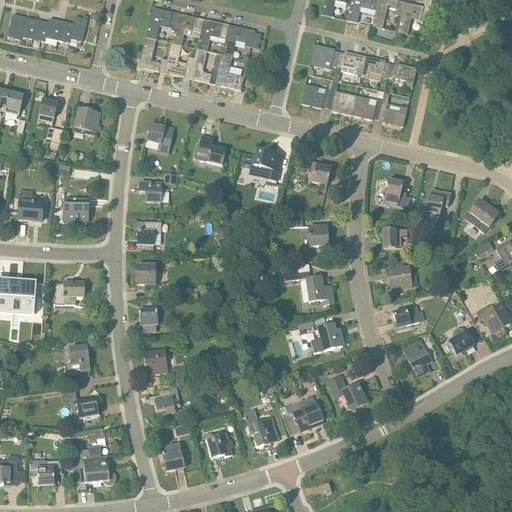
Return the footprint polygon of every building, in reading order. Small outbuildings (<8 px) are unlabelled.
[(347,22),(351,0),(324,0),(321,16),(332,19),(335,3),(346,6),(345,8),(349,9),(346,22),(347,22)] [(360,13),(374,17),(377,0),(351,0),(347,22),(357,24),(360,13)] [(395,16),(398,17),(400,17),(403,3),(398,2),(398,3),(385,0),(377,0),(374,17),(373,20),(372,28),(383,30),(387,9),(396,11),(395,16)] [(426,0),(424,23),(430,23),(432,0),(426,0)] [(400,17),(397,33),(408,36),(411,21),(420,22),(423,9),(409,6),(409,5),(403,3),(400,17)] [(173,32),(178,15),(172,13),(172,14),(152,9),(145,39),(156,41),(160,25),(171,28),(170,32),(173,32)] [(200,35),(203,20),(198,19),(197,20),(184,17),(184,16),(178,15),(173,32),(171,44),(182,47),(185,31),(200,35)] [(20,41),(25,19),(12,16),(7,39),(20,41)] [(32,41),(36,22),(25,19),(20,41),(21,38),(32,41)] [(69,45),(75,19),(74,19),(73,25),(61,23),(57,42),(69,45)] [(75,19),(69,45),(70,41),(82,44),(87,21),(75,19)] [(44,44),(49,20),(48,24),(36,22),(32,41),(44,44)] [(57,42),(61,23),(49,20),(44,44),(45,39),(57,42)] [(225,41),(228,26),(222,25),(222,26),(207,22),(207,21),(203,20),(200,35),(196,50),(207,52),(211,37),(225,41)] [(222,55),(232,58),(236,43),(244,45),(244,48),(250,50),(254,32),(228,26),(225,41),(222,55)] [(151,62),(156,41),(145,39),(138,69),(158,73),(164,75),(167,61),(161,59),(160,64),(151,62)] [(177,68),(182,47),(171,44),(167,61),(164,75),(169,76),(169,75),(183,79),(189,81),(192,67),(186,65),(185,70),(177,68)] [(331,67),(336,69),(339,54),(334,53),(335,51),(314,46),(309,66),(330,70),(331,67)] [(202,74),(207,52),(196,50),(192,67),(189,81),(194,82),(194,81),(209,85),(214,87),(218,72),(212,71),(210,76),(202,74)] [(336,69),(334,74),(338,75),(341,73),(361,78),(365,58),(345,53),(344,55),(339,54),(336,69)] [(228,75),(232,58),(222,55),(218,72),(214,87),(215,87),(215,86),(234,90),(234,91),(240,93),(244,78),(228,75)] [(387,80),(391,66),(385,64),(386,62),(365,58),(361,78),(381,82),(382,79),(387,80)] [(391,66),(387,80),(393,82),(393,79),(406,82),(405,88),(411,89),(416,69),(396,65),(395,67),(391,66)] [(336,93),(339,82),(333,81),(331,92),(326,109),(332,110),(331,113),(352,117),(356,98),(336,93)] [(318,89),(305,86),(300,106),(321,110),(321,108),(326,109),(331,92),(328,91),(325,91),(324,96),(317,95),(318,89)] [(0,112),(5,114),(9,94),(0,92),(0,112)] [(378,122),(384,94),(379,92),(377,99),(376,102),(356,98),(352,117),(372,122),(373,120),(378,122)] [(9,94),(5,114),(17,117),(23,98),(9,94)] [(384,94),(378,122),(382,123),(382,124),(403,129),(407,109),(400,107),(400,108),(399,113),(386,110),(390,95),(384,94)] [(53,121),(57,105),(42,102),(37,122),(52,125),(53,121)] [(95,134),(100,116),(78,110),(74,129),(86,132),(85,136),(94,138),(95,134)] [(22,135),(25,123),(19,121),(16,134),(22,135)] [(167,157),(173,132),(149,127),(145,144),(159,147),(157,155),(167,157)] [(60,145),(62,132),(54,130),(51,143),(60,145)] [(211,148),(213,141),(202,138),(200,145),(196,145),(192,160),(221,168),(225,152),(211,148)] [(60,145),(51,143),(49,150),(58,152),(60,145)] [(282,187),(286,172),(278,171),(282,157),(256,151),(252,167),(269,171),(267,181),(275,183),(275,185),(282,187)] [(327,187),(331,170),(324,168),(325,166),(312,163),(310,170),(314,171),(311,183),(327,187)] [(69,178),(70,168),(55,165),(53,176),(69,178)] [(177,176),(166,175),(164,175),(163,186),(176,187),(177,176)] [(403,210),(407,195),(401,193),(403,185),(388,181),(382,205),(403,210)] [(166,205),(166,194),(161,194),(162,186),(139,184),(139,195),(145,196),(144,203),(166,205)] [(447,209),(450,195),(434,192),(433,199),(427,198),(423,216),(439,220),(442,208),(447,209)] [(42,223),(43,198),(32,198),(32,202),(19,201),(18,222),(42,223)] [(88,225),(89,200),(63,200),(62,224),(88,225)] [(498,216),(479,201),(464,221),(484,235),(488,230),(498,216)] [(421,222),(423,211),(418,210),(415,221),(421,222)] [(290,229),(303,228),(302,221),(289,222),(290,229)] [(160,247),(160,236),(161,224),(137,224),(137,229),(137,233),(137,246),(154,247),(160,247)] [(326,252),(326,248),(326,228),(307,228),(308,249),(318,249),(319,253),(326,252)] [(383,251),(396,251),(396,250),(401,250),(401,240),(407,239),(407,232),(382,232),(383,251)] [(511,246),(510,242),(495,251),(500,261),(494,264),(499,274),(511,267),(510,265),(511,263),(511,246)] [(477,259),(492,250),(489,243),(473,252),(477,259)] [(460,272),(464,264),(460,262),(456,269),(460,272)] [(137,286),(155,286),(155,267),(137,268),(137,286)] [(410,277),(409,268),(385,272),(386,281),(389,281),(391,293),(411,290),(418,289),(416,277),(410,277)] [(309,273),(297,275),(297,272),(281,274),(283,284),(298,282),(305,281),(308,305),(321,303),(322,308),(335,307),(331,288),(323,289),(321,279),(310,280),(309,273)] [(37,282),(0,278),(0,313),(34,316),(37,282)] [(510,287),(507,282),(502,285),(505,291),(510,287)] [(83,300),(84,284),(64,284),(64,286),(54,286),(54,308),(80,308),(80,305),(83,305),(83,300)] [(454,290),(443,293),(444,298),(448,300),(454,290)] [(485,310),(493,306),(490,300),(482,305),(485,310)] [(492,336),(511,324),(500,305),(480,317),(492,336)] [(418,316),(416,310),(393,315),(397,330),(422,324),(420,316),(418,316)] [(140,335),(150,334),(156,333),(155,327),(158,327),(156,311),(138,312),(140,335)] [(314,329),(311,320),(297,323),(298,331),(299,332),(314,329)] [(336,338),(334,326),(316,331),(319,341),(310,343),(314,355),(322,353),(322,354),(343,348),(340,338),(336,338)] [(471,331),(466,334),(465,333),(465,332),(464,332),(464,331),(463,331),(462,330),(461,330),(460,330),(459,330),(458,330),(457,330),(456,330),(456,331),(455,331),(454,332),(454,333),(453,334),(453,335),(453,336),(453,337),(453,338),(453,339),(454,340),(443,346),(449,356),(453,353),(456,357),(474,347),(471,342),(476,339),(471,331)] [(417,379),(429,373),(426,367),(431,364),(423,351),(420,353),(416,346),(403,353),(417,379)] [(89,372),(86,348),(68,350),(70,368),(79,367),(79,373),(89,372)] [(165,359),(164,352),(143,354),(145,369),(150,369),(151,378),(168,376),(167,369),(174,368),(173,358),(165,359)] [(348,391),(341,376),(326,383),(335,402),(344,398),(351,413),(367,405),(357,386),(348,391)] [(180,409),(177,399),(176,391),(159,394),(160,397),(149,399),(150,406),(154,406),(155,414),(165,413),(166,417),(175,415),(174,410),(180,409)] [(322,422),(312,397),(304,400),(278,410),(290,438),(311,430),(309,427),(322,422)] [(83,403),(82,400),(70,402),(73,418),(78,417),(79,421),(98,418),(95,401),(83,403)] [(279,442),(271,419),(252,425),(253,427),(248,429),(250,434),(249,435),(250,438),(252,438),(256,450),(279,442)] [(190,434),(189,427),(182,428),(184,436),(190,434)] [(82,452),(81,441),(104,439),(103,433),(69,439),(69,440),(70,448),(73,484),(84,483),(85,485),(102,483),(104,486),(107,487),(110,487),(113,486),(115,484),(116,481),(115,478),(114,475),(111,473),(108,473),(107,459),(100,459),(100,450),(82,452)] [(224,460),(232,457),(226,434),(216,437),(217,438),(205,441),(211,461),(224,458),(224,460)] [(166,474),(183,470),(178,447),(161,451),(166,474)] [(16,485),(17,458),(7,458),(7,462),(0,462),(0,487),(3,487),(3,485),(16,485)] [(37,487),(54,487),(54,476),(61,475),(61,463),(45,463),(45,462),(29,463),(30,478),(37,478),(37,487)] [(326,496),(331,494),(328,485),(322,487),(326,496)]
